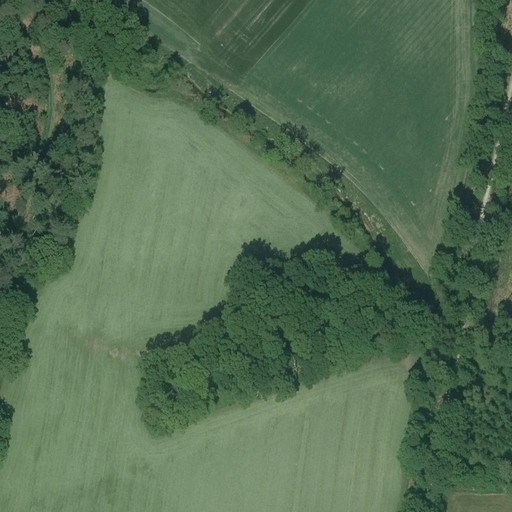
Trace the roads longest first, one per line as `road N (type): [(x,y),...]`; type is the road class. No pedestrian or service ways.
road 1 (track): [(466,316),(511,94)]
road 2 (track): [(425,511),(462,334)]
